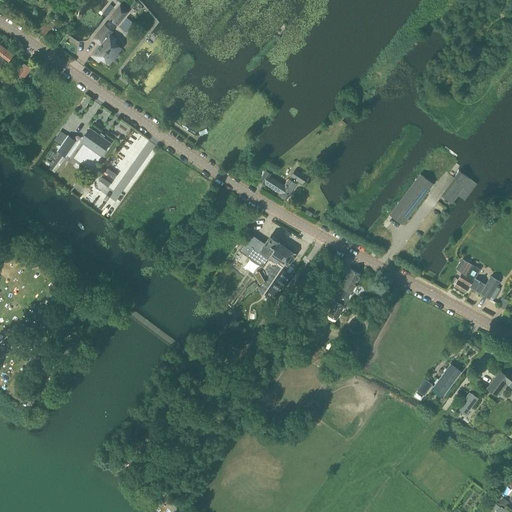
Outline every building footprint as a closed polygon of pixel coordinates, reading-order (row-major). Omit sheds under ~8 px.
[(118,23),(128,11),(121,5),(111,17),(118,23)] [(64,17),(58,12),(55,16),(61,21),(64,17)] [(99,60),(101,57),(108,62),(111,58),(113,59),(118,53),(117,51),(118,49),(112,44),(116,39),(109,33),(112,30),(105,24),(94,38),(100,43),(92,54),(99,60)] [(0,44),(0,71),(13,55),(0,44)] [(21,84),(32,69),(23,63),(12,78),(21,84)] [(101,155),(110,143),(90,129),(81,141),(101,155)] [(76,142),(69,136),(59,150),(66,156),(76,142)] [(259,182),(279,195),(278,197),(286,202),(298,182),(302,185),(306,178),(294,171),(283,188),(268,179),(270,175),(265,172),(259,182)] [(463,171),(444,196),(452,202),(471,178),(463,171)] [(403,223),(427,191),(433,184),(420,174),(391,213),(403,223)] [(260,252),(255,248),(248,257),(263,266),(271,254),(288,265),(296,254),(294,253),(294,251),(283,244),(281,245),(278,243),(279,242),(272,237),(269,238),(260,252)] [(480,269),(462,258),(456,268),(462,272),(454,286),(465,293),(469,286),(480,293),(486,284),(475,278),(480,269)] [(334,292),(331,299),(335,301),(329,315),(337,320),(361,274),(350,269),(341,287),(338,285),(334,292)] [(491,275),(486,284),(480,293),(489,299),(491,297),(494,299),(500,288),(497,286),(500,281),(491,275)] [(502,297),(498,304),(505,308),(509,301),(502,297)] [(322,317),(314,312),(307,324),(315,329),(322,317)] [(450,364),(434,387),(444,395),(461,372),(450,364)] [(511,373),(509,377),(500,371),(487,389),(497,396),(505,384),(511,389),(511,373)] [(431,383),(423,378),(415,388),(423,394),(431,383)] [(464,397),(466,398),(458,409),(464,414),(477,398),(468,391),(464,397)] [(509,504),(503,500),(499,504),(506,509),(509,504)]
